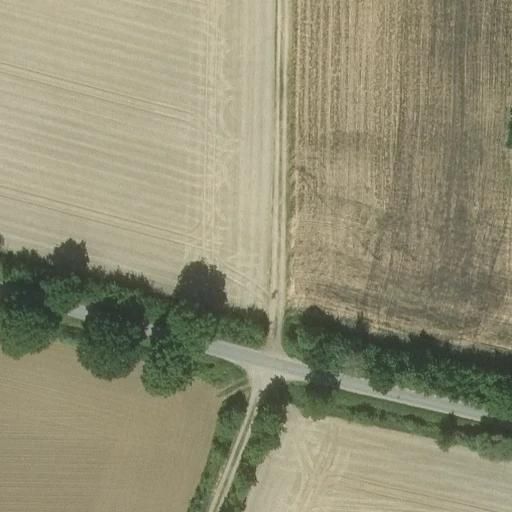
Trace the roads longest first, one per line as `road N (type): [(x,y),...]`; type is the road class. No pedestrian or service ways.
road 1 (unclassified): [(0,281),(511,414)]
road 2 (track): [(263,354),(207,511)]
